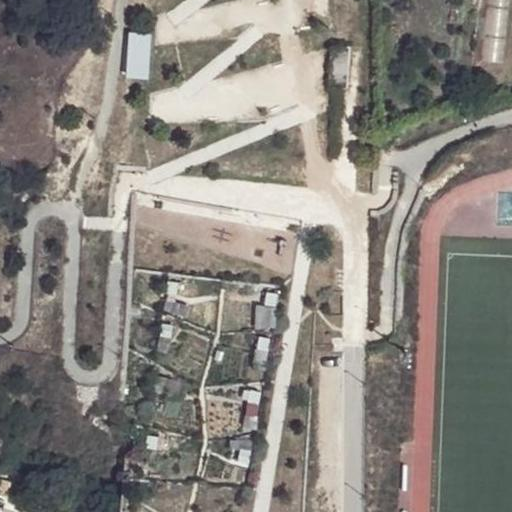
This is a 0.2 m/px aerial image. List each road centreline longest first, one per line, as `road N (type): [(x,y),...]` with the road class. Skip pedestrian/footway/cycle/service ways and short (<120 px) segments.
road 1 (motorway): [(259,511),(290,0)]
road 2 (motorway): [(188,0),(157,511)]
